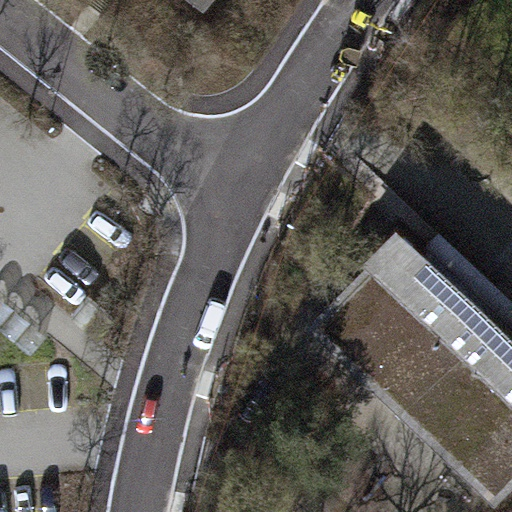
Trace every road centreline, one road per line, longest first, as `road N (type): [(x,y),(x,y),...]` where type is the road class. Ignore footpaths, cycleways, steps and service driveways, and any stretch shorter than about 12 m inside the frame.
road 1 (residential): [(142,511),(170,384),(248,194)]
road 2 (residential): [(248,194),(0,5)]
road 3 (residential): [(248,194),(376,0)]
